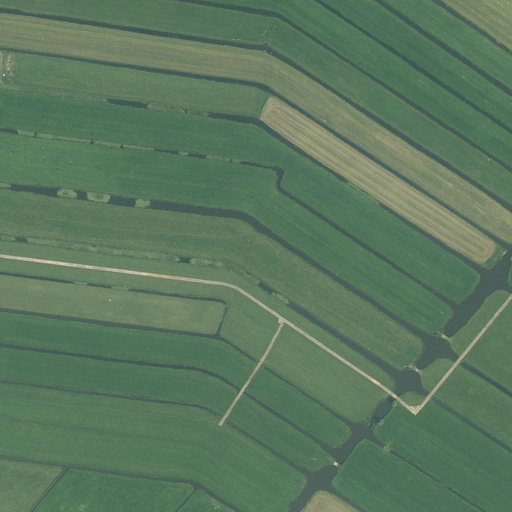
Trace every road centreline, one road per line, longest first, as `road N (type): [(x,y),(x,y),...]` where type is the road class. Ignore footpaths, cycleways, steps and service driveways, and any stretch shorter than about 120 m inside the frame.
road 1 (track): [(511,296),(415,413),(283,320),(220,425)]
road 2 (track): [(283,320),(228,285),(0,256)]
